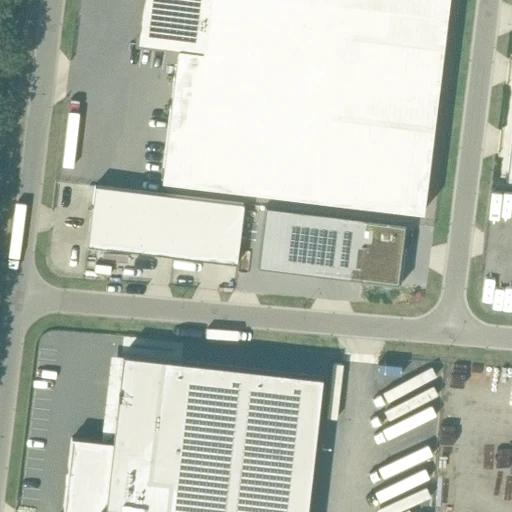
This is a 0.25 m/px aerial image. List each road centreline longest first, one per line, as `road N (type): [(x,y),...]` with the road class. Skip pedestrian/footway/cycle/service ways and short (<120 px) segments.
road 1 (unclassified): [(14,301),(448,335)]
road 2 (unclassified): [(448,335),(488,0)]
road 3 (unclassified): [(14,301),(52,0)]
road 4 (unclassified): [(0,423),(14,301)]
